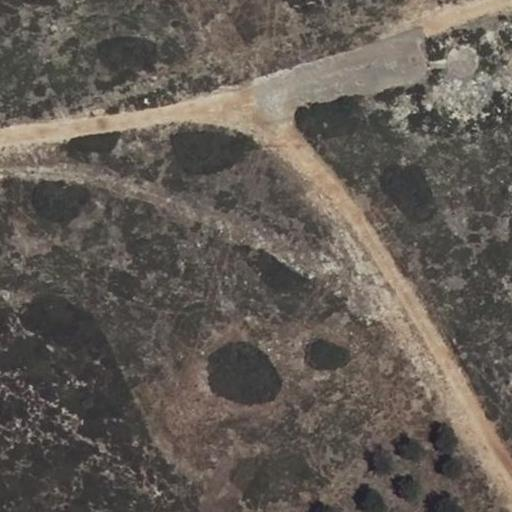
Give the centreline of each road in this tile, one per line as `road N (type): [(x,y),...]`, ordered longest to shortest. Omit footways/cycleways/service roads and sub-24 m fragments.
road 1 (track): [(511,466),(265,86),(0,140)]
road 2 (track): [(265,86),(511,4)]
